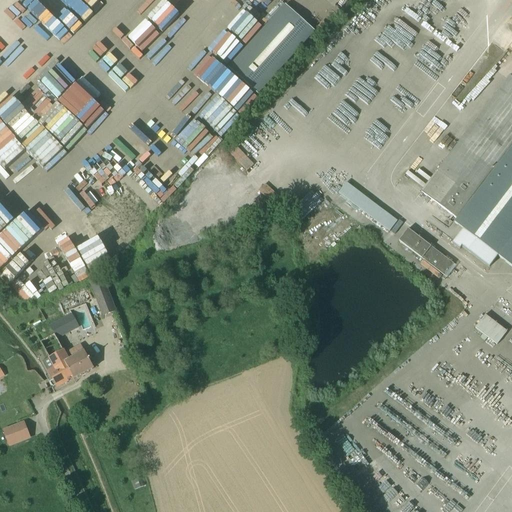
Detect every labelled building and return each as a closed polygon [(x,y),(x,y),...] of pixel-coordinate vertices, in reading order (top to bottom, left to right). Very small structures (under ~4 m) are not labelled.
[(39,0),(41,1),(42,1),(51,8),(55,10),(62,2),(62,0),(39,0)] [(284,4),(227,67),(258,95),(316,32),(284,4)] [(167,9),(154,13),(158,24),(171,21),(167,9)] [(33,50),(51,31),(66,45),(77,34),(60,18),(52,27),(34,10),(13,32),(33,50)] [(0,117),(2,119),(34,87),(39,92),(47,83),(5,41),(0,45),(0,117)] [(31,64),(39,56),(32,49),(24,57),(31,64)] [(511,73),(510,76),(421,193),(457,220),(454,223),(462,229),(451,243),(460,250),(462,247),(489,268),(498,257),(511,267),(511,73)] [(465,96),(457,106),(462,110),(470,100),(465,96)] [(73,190),(57,170),(53,173),(37,153),(41,150),(36,143),(18,156),(56,203),(73,190)] [(246,172),(256,163),(238,145),(228,154),(246,172)] [(99,201),(117,184),(112,180),(95,197),(99,201)] [(402,224),(342,182),(334,194),(389,233),(392,229),(396,232),(402,224)] [(107,258),(85,219),(62,232),(84,271),(107,258)] [(454,264),(432,247),(408,229),(399,242),(445,276),(454,264)] [(116,313),(104,279),(92,284),(105,317),(116,313)] [(55,339),(82,327),(79,320),(86,316),(83,309),(48,324),(55,339)] [(481,314),(471,327),(495,346),(505,333),(481,314)] [(74,359),(69,361),(65,363),(74,379),(74,380),(94,370),(82,346),(70,353),(74,359)] [(128,347),(119,350),(124,362),(132,359),(128,347)] [(64,350),(43,361),(49,372),(54,381),(50,383),(51,385),(53,388),(57,386),(58,388),(74,379),(65,363),(69,361),(64,350)] [(23,423),(19,425),(3,431),(8,446),(29,438),(23,423)] [(142,489),(139,480),(130,484),(133,492),(142,489)]
